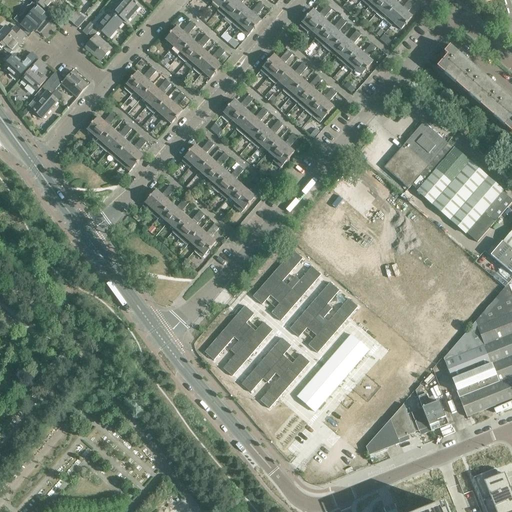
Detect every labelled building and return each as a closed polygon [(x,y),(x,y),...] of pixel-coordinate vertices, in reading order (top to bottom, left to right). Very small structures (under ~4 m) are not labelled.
[(45,10),(53,0),(34,0),(34,1),(41,7),(45,10)] [(132,0),(122,0),(121,1),(116,7),(113,11),(126,22),(133,14),(138,7),(139,6),(133,0),(132,0)] [(214,0),(213,2),(220,8),(227,0),(214,0)] [(227,0),(220,8),(217,11),(225,18),(240,0),(227,0)] [(244,0),(240,0),(225,18),(232,24),(246,8),(241,4),(244,0)] [(375,0),(369,7),(376,14),(388,0),(375,0)] [(388,0),(376,14),(383,20),(386,17),(397,4),(392,0),(388,0)] [(393,24),(413,0),(409,0),(402,9),(397,4),(386,17),(383,20),(391,27),(393,24)] [(416,2),(413,0),(393,24),(401,30),(405,25),(406,25),(407,24),(407,23),(412,17),(407,13),(416,2)] [(242,28),(262,4),(260,2),(251,13),(246,8),(232,24),(240,31),(242,28)] [(48,16),(37,7),(32,3),(29,6),(28,6),(23,11),(23,13),(19,18),(24,22),(21,25),(30,33),(34,29),(35,31),(48,16)] [(242,28),(240,31),(247,37),(250,34),(254,29),(254,30),(256,28),(255,27),(261,21),(256,17),(264,6),(262,4),(242,28)] [(310,30),(330,7),(327,5),(319,15),(314,10),(308,17),(308,16),(306,18),(307,18),(300,26),(307,33),(310,30)] [(317,36),(328,23),(323,19),(332,9),(330,7),(310,30),(317,36)] [(73,24),(81,15),(76,10),(68,20),(73,24)] [(109,10),(94,26),(99,31),(108,38),(122,22),(109,10)] [(86,19),(81,15),(73,24),(77,28),(86,19)] [(322,46),(344,20),(342,18),(333,28),(328,23),(317,36),(315,39),(322,46)] [(329,52),(332,49),(343,36),(338,32),(347,22),(344,20),(322,46),(329,52)] [(173,47),(193,24),(191,22),(182,33),(177,28),(171,33),(169,34),(170,35),(165,40),(173,47)] [(88,34),(94,26),(90,23),(82,32),(86,36),(88,34)] [(196,26),(193,24),(173,47),(170,50),(178,56),(192,40),(187,36),(196,26)] [(95,35),(99,31),(94,26),(88,34),(93,38),(85,47),(100,61),(111,49),(95,35)] [(21,40),(25,35),(15,27),(10,32),(5,27),(0,33),(2,36),(0,37),(0,44),(4,48),(6,46),(12,52),(21,41),(21,40)] [(339,56),(359,33),(357,30),(348,41),(343,36),(332,49),(339,56)] [(225,32),(221,37),(228,43),(232,39),(225,32)] [(337,59),(344,65),(358,49),(353,45),(361,35),(359,33),(339,56),(337,59)] [(192,40),(178,56),(185,63),(188,60),(208,37),(206,35),(199,42),(197,45),(192,40)] [(211,39),(208,37),(188,60),(195,67),(207,53),(202,49),(206,44),(211,39)] [(232,39),(228,43),(234,49),(239,44),(233,38),(232,39)] [(354,68),(374,45),(372,43),(363,54),(358,49),(344,65),(352,71),(354,68)] [(376,47),(374,45),(354,68),(362,75),(366,70),(366,71),(368,69),(367,68),(373,62),(367,57),(376,47)] [(453,50),(450,47),(445,53),(448,56),(437,68),(511,133),(511,132),(511,104),(451,52),(453,50)] [(207,53),(195,67),(193,70),(200,76),(203,73),(223,50),(220,48),(212,57),(207,53)] [(225,52),(223,50),(203,73),(210,80),(215,74),(215,75),(217,73),(217,72),(222,66),(217,62),(225,52)] [(270,75),(290,52),(288,50),(279,60),(274,56),(269,62),(268,61),(267,63),(267,64),(263,69),(270,75)] [(293,54),(290,52),(270,75),(267,78),(275,84),(278,81),(289,69),(284,65),(293,54)] [(36,57),(31,53),(22,64),(18,60),(13,56),(4,67),(17,79),(36,57)] [(39,59),(23,79),(36,91),(46,79),(37,72),(44,64),(39,59)] [(285,88),(305,65),(303,63),(294,73),(289,69),(278,81),(285,88)] [(292,94),(304,82),(299,77),(307,67),(305,65),(285,88),(282,91),(290,97),(292,94)] [(133,92),(154,69),(152,66),(143,77),(137,72),(132,78),(131,78),(130,80),(123,89),(131,95),(133,92)] [(141,98),(153,85),(148,81),(157,71),(154,69),(133,92),(141,98)] [(51,95),(54,91),(50,87),(58,77),(59,76),(55,72),(41,87),(46,91),(31,109),(42,119),(58,101),(51,95)] [(50,87),(54,91),(61,84),(77,97),(87,85),(72,72),(64,82),(58,77),(50,87)] [(309,86),(304,82),(292,94),(290,97),(297,104),(300,101),(320,78),(318,76),(309,86)] [(307,107),(319,94),(314,90),(322,80),(320,78),(300,101),(307,107)] [(148,105),(169,81),(167,79),(157,90),(153,85),(141,98),(148,105)] [(171,84),(169,81),(148,105),(146,107),(153,114),(156,111),(167,98),(162,94),(171,84)] [(347,82),(343,87),(351,93),(355,89),(347,82)] [(305,110),(312,117),(335,91),(332,89),(324,98),(319,94),(307,107),(305,110)] [(335,91),(312,117),(320,123),(322,120),(327,115),(329,114),(328,113),(334,107),(329,103),(333,98),(337,93),(335,91)] [(172,103),(167,98),(156,111),(163,118),(184,95),(181,93),(172,103)] [(186,97),(184,95),(163,118),(171,124),(182,111),(177,107),(186,97)] [(231,120),(252,97),(249,95),(240,105),(235,100),(229,106),(228,108),(223,113),(231,120)] [(254,99),(252,97),(231,120),(238,126),(250,113),(245,109),(254,99)] [(255,118),(250,113),(238,126),(236,129),(243,136),(266,110),(264,108),(255,118)] [(269,112),(266,110),(243,136),(250,142),(265,126),(260,122),(269,112)] [(94,137),(115,114),(112,111),(103,122),(98,117),(93,123),(92,123),(91,125),(87,130),(94,137)] [(117,116),(115,114),(94,137),(92,140),(99,146),(102,143),(113,130),(108,126),(117,116)] [(260,146),(281,122),(279,120),(270,131),(265,126),(250,142),(258,149),(260,146)] [(283,124),(281,122),(260,146),(268,152),(279,139),(274,135),(283,124)] [(118,135),(113,130),(102,143),(99,146),(106,153),(109,150),(130,126),(127,124),(118,135)] [(430,165),(448,145),(423,124),(415,132),(404,145),(429,167),(430,165)] [(132,129),(130,126),(109,150),(106,153),(114,159),(128,143),(123,139),(132,129)] [(316,129),(310,136),(313,139),(319,132),(316,129)] [(284,143),(279,139),(268,152),(275,159),(296,135),(293,133),(284,143)] [(296,135),(275,159),(273,162),(280,168),(283,165),(288,160),(289,159),(289,158),(294,152),(289,148),(298,137),(296,135)] [(133,148),(128,143),(114,159),(121,166),(144,139),(142,137),(133,148)] [(144,139),(121,166),(129,172),(143,156),(138,152),(147,141),(144,139)] [(191,165),(212,142),(210,140),(201,150),(195,145),(190,152),(189,151),(188,153),(184,158),(181,161),(189,168),(191,165)] [(214,144),(212,142),(191,165),(199,171),(210,158),(206,154),(214,144)] [(409,189),(412,186),(429,167),(404,145),(384,168),(409,189)] [(451,184),(469,163),(454,149),(453,150),(448,145),(430,165),(451,184)] [(215,163),(210,158),(199,171),(206,178),(227,155),(224,153),(215,163)] [(229,157),(227,155),(206,178),(214,184),(225,171),(220,167),(229,157)] [(469,200),(488,178),(469,163),(451,184),(469,200)] [(417,192),(433,205),(451,184),(430,165),(429,167),(412,186),(417,191),(417,192)] [(230,176),(225,171),(214,184),(211,187),(218,194),(241,168),(239,166),(230,176)] [(241,168),(218,194),(226,200),(229,197),(240,184),(235,180),(244,170),(241,168)] [(442,266),(364,202),(372,193),(347,172),(292,238),(427,348),(464,303),(433,277),(442,266)] [(245,188),(240,184),(229,197),(236,204),(256,180),(254,178),(245,188)] [(469,200),(490,217),(495,222),(511,201),(511,200),(502,192),(503,191),(488,178),(469,200)] [(256,180),(236,204),(233,207),(241,213),(243,210),(248,205),(249,205),(250,204),(255,197),(250,193),(259,183),(256,180)] [(451,184),(433,205),(451,221),(469,200),(451,184)] [(142,206),(150,213),(173,187),(170,185),(161,195),(156,190),(151,196),(150,196),(149,198),(142,206)] [(160,216),(171,203),(166,199),(175,189),(173,187),(150,213),(157,219),(160,216)] [(167,223),(187,200),(185,197),(176,208),(171,203),(160,216),(167,223)] [(174,229),(186,216),(181,212),(190,202),(187,200),(167,223),(174,229)] [(473,238),(490,217),(469,200),(451,221),(466,234),(467,233),(473,238)] [(186,216),(174,229),(172,233),(179,239),(202,213),(200,211),(191,221),(186,216)] [(205,215),(202,213),(179,239),(187,246),(189,242),(201,229),(196,225),(205,215)] [(206,233),(201,229),(189,242),(197,249),(217,225),(215,223),(206,233)] [(217,225),(197,249),(194,252),(201,258),(209,250),(211,249),(210,248),(216,242),(210,238),(219,228),(217,225)] [(511,249),(503,242),(491,255),(511,273),(511,249)] [(294,251),(254,297),(263,304),(271,295),(280,303),(272,312),(281,320),(320,274),(312,267),(292,290),(282,281),(302,258),(294,251)] [(330,282),(290,328),(299,335),(307,326),(317,334),(309,343),(318,351),(357,305),(348,298),(329,321),(319,313),(340,289),(330,282)] [(484,346),(511,334),(511,297),(507,285),(505,288),(489,307),(475,322),(484,346)] [(479,303),(473,313),(478,316),(484,307),(479,303)] [(244,305),(204,352),(213,360),(234,336),(243,344),(223,367),(232,375),(272,329),(263,321),(255,330),(247,323),(255,314),(244,305)] [(475,322),(473,324),(448,353),(443,359),(452,380),(492,364),(484,346),(475,322)] [(351,334),(296,397),(314,412),(369,350),(351,334)] [(492,364),(511,356),(511,334),(484,346),(492,364)] [(282,336),(241,383),(251,392),(271,368),(280,376),(260,399),(270,407),(309,361),(301,353),(293,362),(284,355),(292,345),(282,336)] [(499,383),(511,378),(511,356),(492,364),(499,383)] [(452,380),(459,399),(499,383),(492,364),(452,380)] [(511,398),(511,378),(499,383),(506,401),(511,398)] [(499,383),(459,399),(466,417),(506,401),(499,383)] [(420,385),(421,384),(417,390),(415,391),(418,398),(422,409),(430,427),(436,425),(437,429),(448,425),(439,402),(430,406),(425,394),(424,395),(420,385)] [(414,432),(407,415),(403,405),(390,420),(366,448),(369,457),(392,448),(392,447),(399,444),(409,440),(408,436),(415,433),(414,432)] [(431,431),(430,427),(422,409),(411,413),(411,414),(407,415),(414,432),(418,431),(418,432),(422,431),(423,435),(431,431)] [(471,469),(481,466),(478,459),(463,464),(467,475),(473,473),(471,469)] [(496,469),(473,478),(476,485),(481,500),(510,488),(505,473),(498,476),(496,469)] [(511,492),(510,488),(481,500),(486,511),(490,511),(511,503),(511,492)] [(511,511),(511,503),(490,511),(511,511)]
